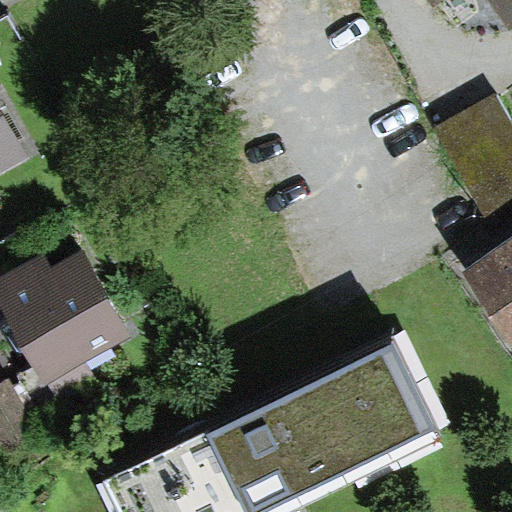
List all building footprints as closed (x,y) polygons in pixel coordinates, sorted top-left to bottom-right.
[(511,18),(511,0),(481,0),(500,27),(511,18)] [(511,184),(511,121),(492,87),(427,123),(473,206),(511,184)] [(0,152),(18,142),(0,111),(0,152)] [(511,346),(511,227),(451,271),(508,349),(511,346)] [(39,252),(0,275),(0,300),(59,402),(92,383),(74,352),(122,325),(79,250),(48,268),(39,252)] [(89,468),(111,511),(296,511),(440,440),(380,321),(89,468)]
